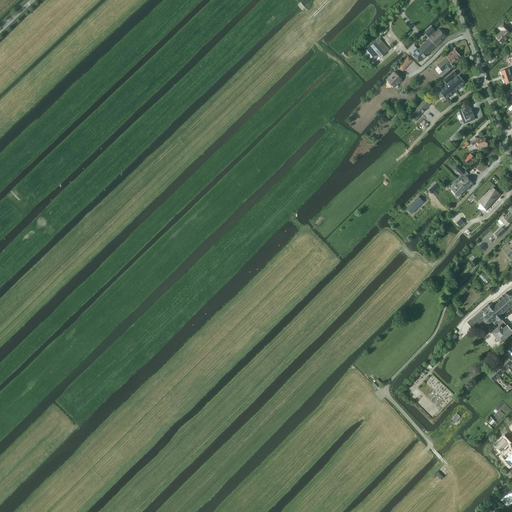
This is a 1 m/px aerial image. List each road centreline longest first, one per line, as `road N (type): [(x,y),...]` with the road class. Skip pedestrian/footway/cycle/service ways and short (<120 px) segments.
road 1 (track): [(431,445),(385,385),(434,334),(445,304),(484,253)]
road 2 (unclassified): [(511,162),(454,0)]
